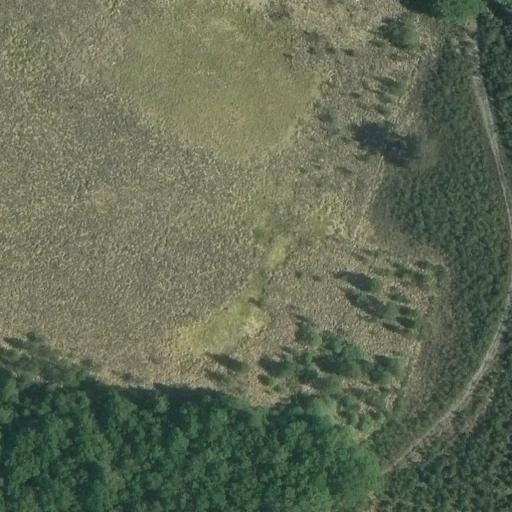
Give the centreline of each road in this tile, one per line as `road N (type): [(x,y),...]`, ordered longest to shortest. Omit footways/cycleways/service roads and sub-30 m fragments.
road 1 (track): [(310,511),(432,440),(497,357),(511,286)]
road 2 (track): [(511,224),(468,26),(477,0)]
